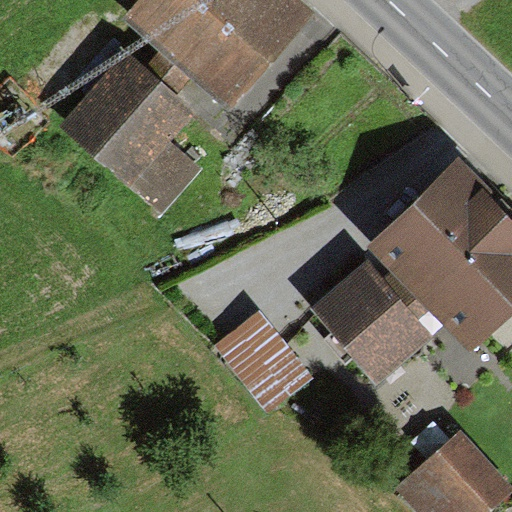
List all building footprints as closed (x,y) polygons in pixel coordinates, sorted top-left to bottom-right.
[(313,20),(289,0),(161,0),(139,26),(236,109),(313,20)] [(198,121),(135,65),(79,129),(141,184),(198,121)] [(511,195),(459,142),(368,232),(474,338),(511,300),(511,195)] [(368,251),(313,299),(379,373),(434,325),(368,251)] [(260,304),(214,341),(268,408),(314,370),(260,304)] [(511,480),(462,424),(397,482),(423,511),(479,511),(511,483),(511,480)]
